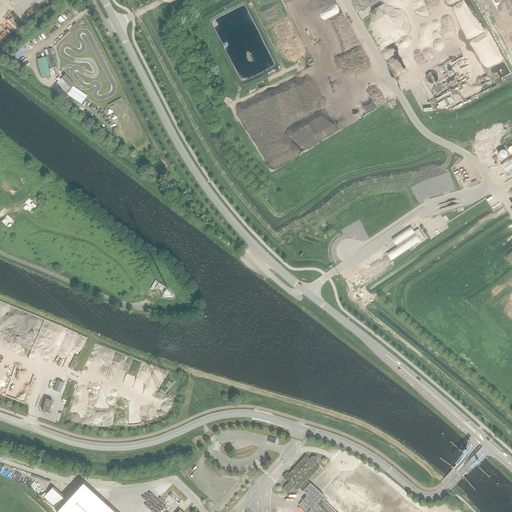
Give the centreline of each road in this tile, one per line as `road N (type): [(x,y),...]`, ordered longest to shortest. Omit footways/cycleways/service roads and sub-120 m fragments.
road 1 (secondary): [(488,442),(247,239),(179,147),(116,25)]
road 2 (secondary): [(447,487),(419,494),(360,449),(260,415),(220,415),(113,447),(0,416)]
road 3 (unknown): [(344,102),(304,128),(278,98),(281,87),(307,80),(336,100)]
road 4 (track): [(0,252),(147,306)]
